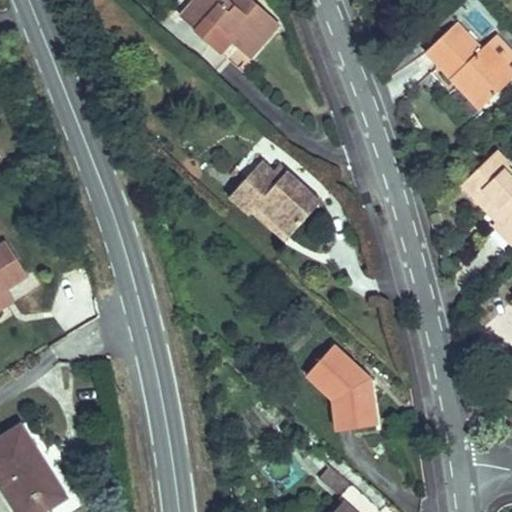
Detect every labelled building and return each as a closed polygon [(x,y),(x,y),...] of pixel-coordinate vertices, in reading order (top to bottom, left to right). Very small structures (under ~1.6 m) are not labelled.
[(279,23),(252,0),(237,0),(228,11),(221,5),(225,0),(196,0),(180,18),(219,53),(220,52),(230,41),(238,48),(249,57),(279,23)] [(228,11),(237,0),(225,0),(221,5),(228,11)] [(487,103),(511,79),(511,70),(487,44),(481,49),(456,23),(430,47),(443,61),(439,64),(452,78),(458,72),(487,103)] [(487,44),(511,70),(511,51),(496,35),(487,44)] [(230,41),(220,52),(228,59),(238,48),(230,41)] [(427,51),(439,64),(443,61),(430,47),(427,51)] [(481,108),(487,103),(458,72),(452,78),(481,108)] [(511,243),(511,172),(508,168),(510,166),(496,151),(462,183),(488,211),(491,208),(499,218),(493,224),(511,243)] [(321,202),(280,164),(274,171),(262,161),(229,198),(249,216),(252,212),(257,207),(290,236),(321,202)] [(257,207),(252,212),(285,241),(290,236),(257,207)] [(0,246),(0,309),(4,307),(0,299),(0,292),(6,288),(27,275),(7,242),(0,246)] [(0,292),(0,299),(4,307),(14,301),(6,288),(0,292)] [(377,425),(371,387),(363,388),(360,369),(333,345),(307,375),(332,397),(337,431),(377,425)] [(369,377),(360,369),(363,388),(371,387),(369,377)] [(16,429),(42,469),(47,467),(21,426),(16,429)] [(0,439),(0,483),(18,511),(41,511),(66,497),(47,467),(42,469),(16,429),(0,439)] [(350,483),(330,466),(319,479),(339,495),(350,483)] [(336,511),(353,511),(344,503),(336,511)]
